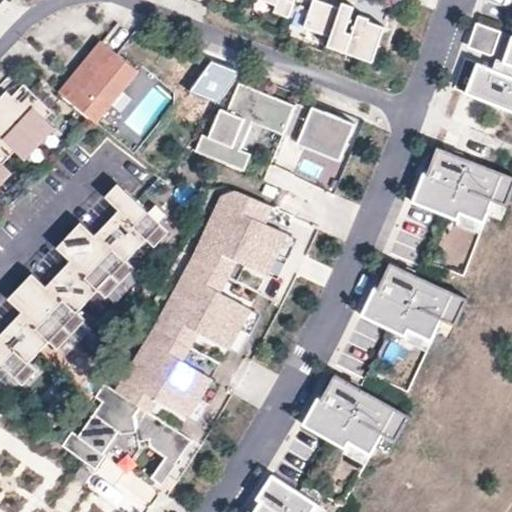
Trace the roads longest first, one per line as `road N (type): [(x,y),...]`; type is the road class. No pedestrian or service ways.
road 1 (residential): [(205,511),(303,357),(408,118)]
road 2 (residential): [(408,118),(125,0)]
road 3 (residential): [(408,118),(451,0)]
